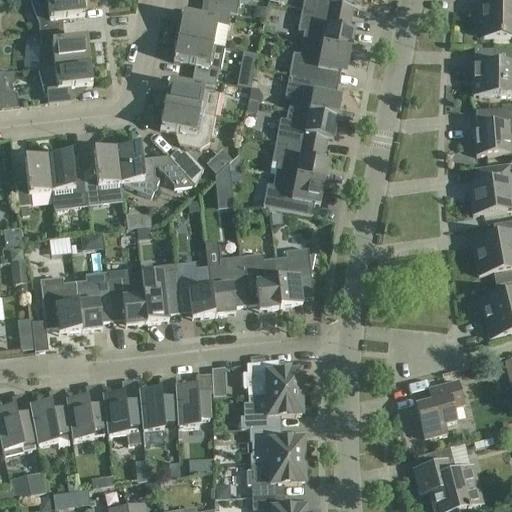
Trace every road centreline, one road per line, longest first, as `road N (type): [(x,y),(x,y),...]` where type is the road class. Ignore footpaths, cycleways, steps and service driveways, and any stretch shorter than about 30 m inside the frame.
road 1 (residential): [(348,351),(411,0)]
road 2 (residential): [(0,376),(348,351)]
road 3 (residential): [(0,127),(123,110),(149,0)]
road 4 (residential): [(348,511),(348,351)]
